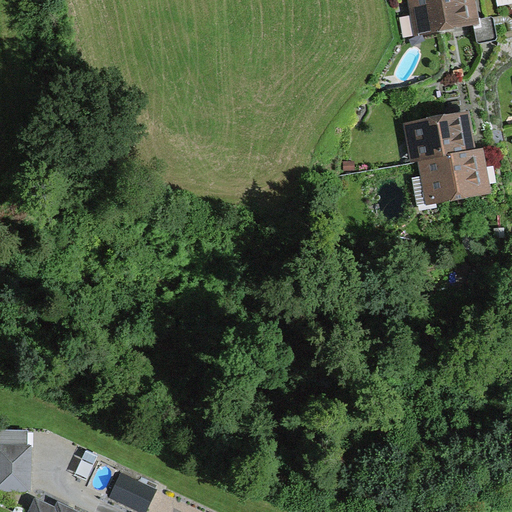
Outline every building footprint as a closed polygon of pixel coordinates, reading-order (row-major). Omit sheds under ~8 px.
[(411,0),(417,36),(477,27),(472,0),(411,0)] [(421,166),(472,159),(467,123),(407,132),(412,168),(421,166)] [(472,159),(421,166),(427,204),(487,195),(481,157),(472,159)] [(18,456),(0,455),(0,492),(18,493),(18,456)] [(122,476),(112,496),(145,511),(155,492),(122,476)]
